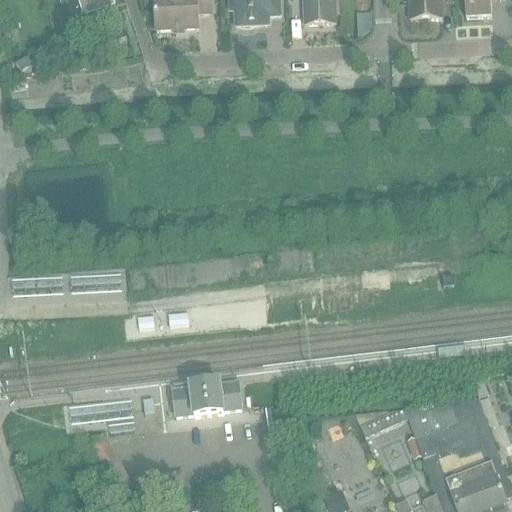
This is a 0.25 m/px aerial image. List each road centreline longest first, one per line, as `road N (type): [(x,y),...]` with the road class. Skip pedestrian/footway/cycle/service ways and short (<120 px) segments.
road 1 (residential): [(0,156),(134,134),(511,120)]
road 2 (track): [(465,265),(127,307)]
road 3 (residential): [(384,54),(153,62),(130,0)]
road 4 (residential): [(268,511),(256,445),(139,458)]
road 5 (residential): [(511,48),(384,54)]
road 6 (residential): [(127,307),(0,309)]
